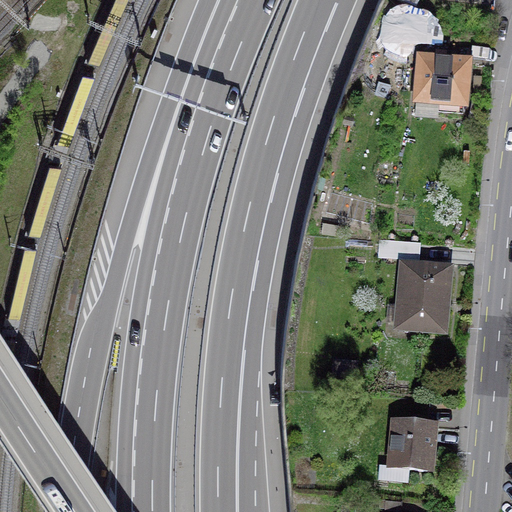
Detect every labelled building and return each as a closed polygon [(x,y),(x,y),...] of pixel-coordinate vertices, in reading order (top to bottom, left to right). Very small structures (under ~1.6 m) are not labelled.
[(418,0),(396,0),(415,8),(418,0)] [(421,61),(417,101),(464,105),(466,85),(468,65),(444,63),(445,59),(445,56),(437,55),(436,62),(421,61)] [(353,131),(341,173),(366,179),(377,138),(353,131)] [(420,245),(379,241),(377,258),(418,262),(420,245)] [(449,271),(403,267),(401,287),(400,286),(398,308),(400,308),(398,328),(443,332),(446,302),(449,271)] [(434,427),(422,426),(422,421),(413,420),(413,425),(394,424),(391,469),(431,473),(433,450),(434,427)]
